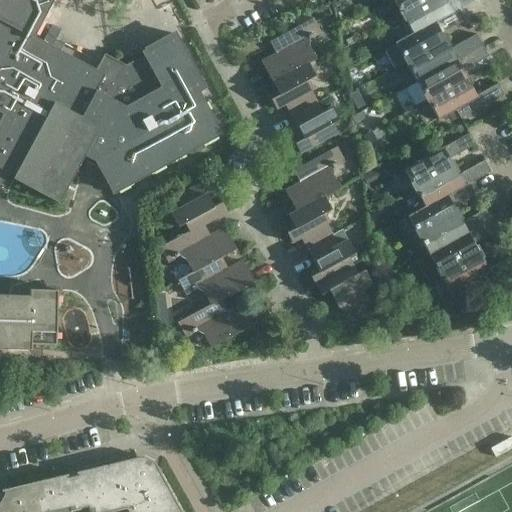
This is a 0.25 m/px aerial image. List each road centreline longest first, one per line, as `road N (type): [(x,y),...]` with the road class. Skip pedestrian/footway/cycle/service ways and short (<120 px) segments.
road 1 (residential): [(321,370),(315,329),(246,205),(264,146),(202,22)]
road 2 (tertiary): [(0,437),(143,399),(321,370)]
road 3 (tertiary): [(321,370),(511,341)]
